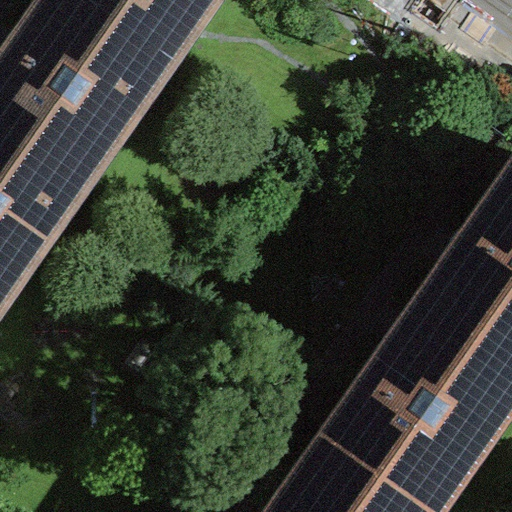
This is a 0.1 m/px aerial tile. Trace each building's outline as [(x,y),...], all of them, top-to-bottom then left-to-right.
[(0,121),(82,179),(164,63),(73,0),(47,0),(17,43),(0,67),(0,121)] [(208,0),(73,0),(164,63),(208,0)] [(82,179),(0,121),(0,292),(1,294),(82,179)] [(511,174),(451,261),(427,295),(511,355),(511,174)] [(325,439),(430,511),(511,395),(511,355),(427,295),(406,325),(325,439)] [(429,511),(430,511),(325,439),(273,511),(429,511)]
